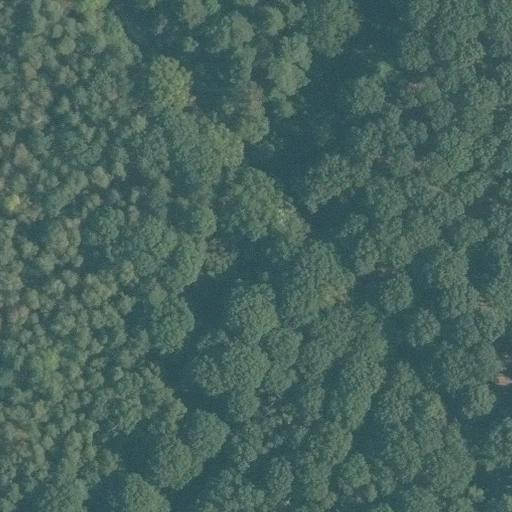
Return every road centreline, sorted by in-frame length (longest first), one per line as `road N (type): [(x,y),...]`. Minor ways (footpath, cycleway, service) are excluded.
road 1 (track): [(107,0),(511,497)]
road 2 (track): [(361,0),(259,191)]
